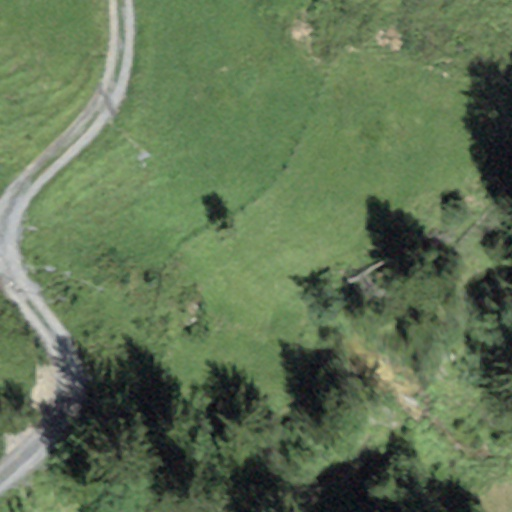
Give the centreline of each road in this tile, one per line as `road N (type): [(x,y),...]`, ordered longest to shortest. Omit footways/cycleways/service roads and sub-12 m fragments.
road 1 (track): [(0,478),(61,431),(77,398),(74,361),(7,269),(0,239)]
road 2 (track): [(0,226),(23,190),(119,88),(128,0)]
